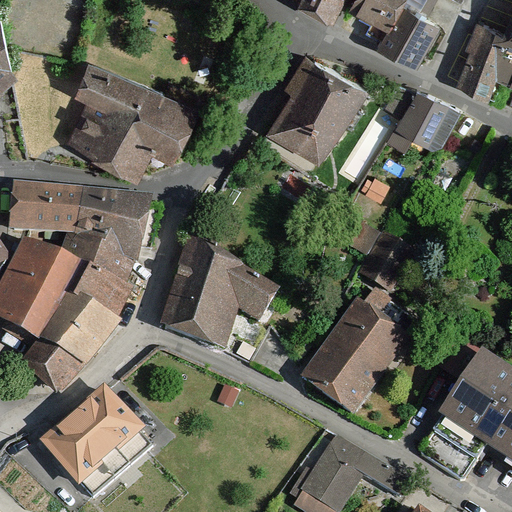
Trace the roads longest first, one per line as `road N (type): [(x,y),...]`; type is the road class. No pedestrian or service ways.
road 1 (residential): [(494,511),(266,381),(143,325)]
road 2 (residential): [(0,172),(177,200),(197,186)]
road 3 (residential): [(197,186),(227,162),(309,30)]
road 4 (residential): [(11,419),(43,425),(90,399),(134,350),(143,325)]
road 5 (residential): [(143,325),(197,186)]
road 6 (residential): [(435,85),(309,30)]
